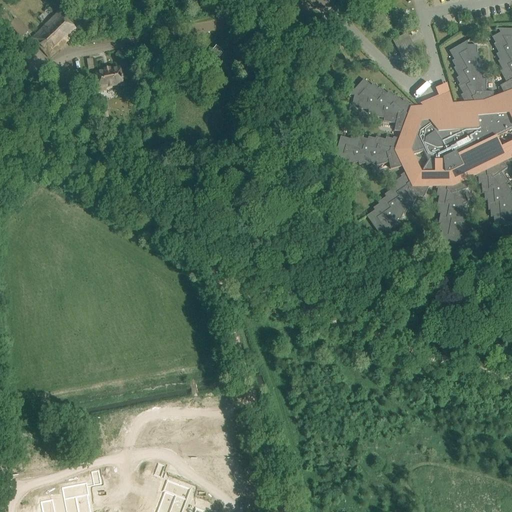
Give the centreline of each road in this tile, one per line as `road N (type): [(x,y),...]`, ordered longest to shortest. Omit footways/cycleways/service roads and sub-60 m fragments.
road 1 (track): [(511,374),(399,345),(240,285),(153,220),(0,129)]
road 2 (residential): [(12,511),(26,487),(125,455),(136,424),(149,417),(254,405)]
road 3 (track): [(218,270),(285,511)]
road 4 (residential): [(418,0),(436,69),(427,86),(404,82),(337,10)]
road 5 (unclassified): [(337,10),(248,123),(240,179)]
road 6 (residential): [(86,52),(267,14)]
